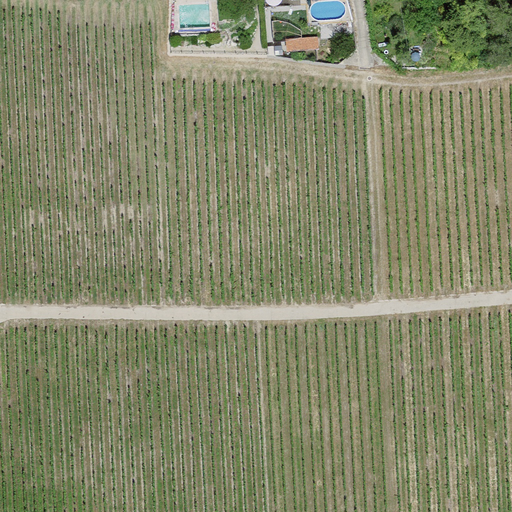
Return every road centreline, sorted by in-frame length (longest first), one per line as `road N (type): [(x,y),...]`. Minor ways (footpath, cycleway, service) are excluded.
road 1 (track): [(511,297),(271,313),(0,313)]
road 2 (track): [(172,57),(422,80),(511,71)]
